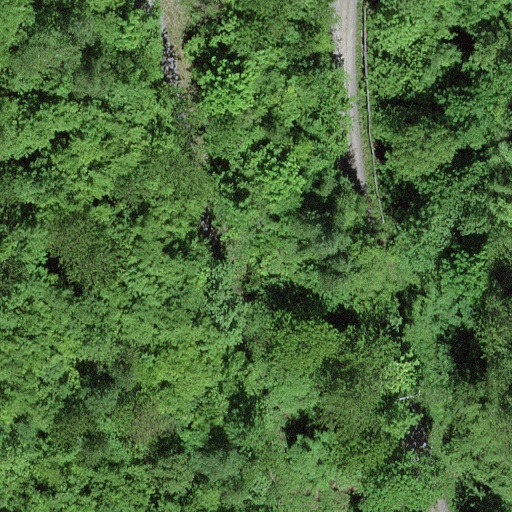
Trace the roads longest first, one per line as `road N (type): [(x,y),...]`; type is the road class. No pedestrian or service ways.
road 1 (track): [(264,511),(148,0)]
road 2 (track): [(340,0),(335,45),(430,511)]
